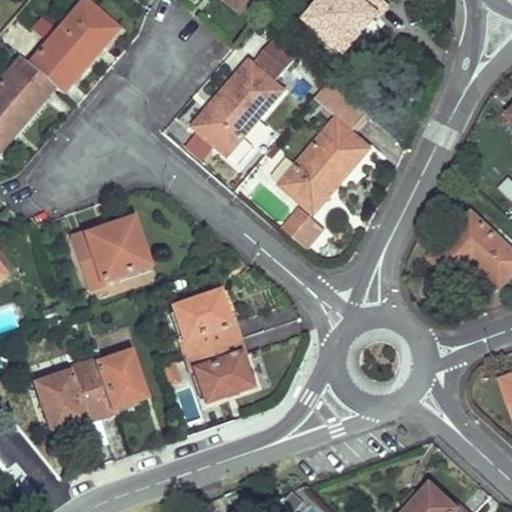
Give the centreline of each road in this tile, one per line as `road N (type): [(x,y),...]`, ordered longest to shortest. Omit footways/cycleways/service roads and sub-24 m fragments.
road 1 (residential): [(371,319),(383,249),(511,2)]
road 2 (residential): [(346,332),(128,122)]
road 3 (residential): [(81,511),(280,440),(349,393)]
road 4 (residential): [(511,482),(412,389)]
